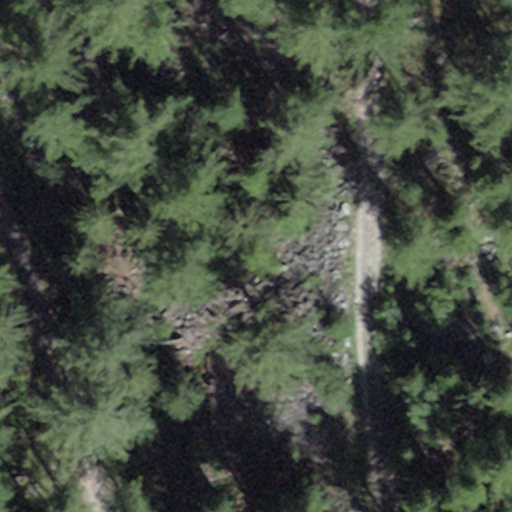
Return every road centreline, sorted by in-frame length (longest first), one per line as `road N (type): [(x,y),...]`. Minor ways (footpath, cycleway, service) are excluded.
road 1 (track): [(368,511),(362,243),(369,0)]
road 2 (track): [(0,177),(113,511)]
